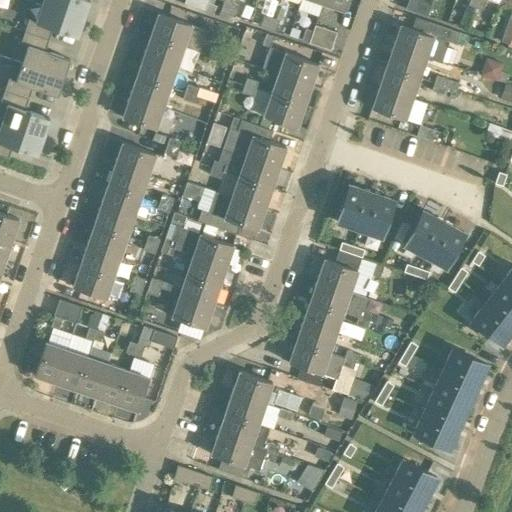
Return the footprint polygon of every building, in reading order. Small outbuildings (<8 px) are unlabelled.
[(90,1),(87,0),(43,0),(42,5),(83,19),(90,1)] [(204,10),(207,0),(185,0),(184,4),(204,10)] [(347,0),(324,0),(322,5),(343,12),(347,0)] [(431,0),(408,0),(405,10),(426,18),(426,16),(431,0)] [(499,3),(499,0),(477,0),(475,8),(482,10),(484,3),(499,8),(500,4),(499,3)] [(230,3),(223,1),(219,12),(227,15),(230,3)] [(230,3),(227,15),(234,17),(238,6),(230,3)] [(29,20),(25,32),(49,40),(53,29),(77,37),(83,19),(42,5),(36,22),(29,20)] [(272,18),(279,20),(280,20),(284,9),(276,6),(272,18)] [(150,36),(184,47),(192,27),(157,15),(150,36)] [(267,29),(271,17),(264,15),(260,26),(267,29)] [(271,17),(267,29),(275,31),(279,20),(271,17)] [(442,64),(449,43),(454,45),(458,34),(434,26),(415,19),(411,30),(399,26),(392,47),(425,58),(442,64)] [(308,43),(330,51),(336,33),(314,25),(312,31),(308,43)] [(288,36),(297,39),(299,30),(291,27),(288,36)] [(308,43),(312,31),(305,29),(301,40),(308,43)] [(28,46),(22,64),(63,78),(70,60),(45,52),(49,40),(25,32),(21,44),(28,46)] [(266,34),(263,45),(270,47),(274,37),(266,34)] [(184,47),(150,36),(143,56),(177,68),(184,47)] [(217,58),(220,51),(212,48),(201,44),(198,51),(209,55),(217,58)] [(239,46),(235,58),(243,61),(247,49),(239,46)] [(425,58),(392,47),(385,68),(418,79),(425,58)] [(221,49),(220,51),(217,58),(226,61),(230,52),(221,49)] [(317,65),(284,54),(269,49),(262,68),(278,74),(277,75),(310,86),(317,65)] [(209,55),(198,51),(196,58),(206,62),(209,55)] [(177,68),(143,56),(136,77),(170,89),(177,68)] [(485,58),(479,76),(496,81),(502,64),(485,58)] [(9,79),(5,91),(29,99),(33,88),(57,96),(63,78),(22,64),(16,81),(9,79)] [(378,89),(410,100),(412,98),(418,79),(385,68),(378,89)] [(499,73),(496,81),(504,84),(507,76),(499,73)] [(303,107),(310,86),(277,75),(270,96),(303,107)] [(445,87),(447,79),(436,75),(433,83),(445,87)] [(170,89),(136,77),(129,98),(163,109),(170,89)] [(243,85),(255,89),(257,81),(246,77),(243,85)] [(445,87),(433,83),(431,90),(442,94),(445,87)] [(184,92),(196,96),(198,88),(187,84),(184,92)] [(511,86),(505,84),(500,99),(511,102),(511,86)] [(255,89),(243,85),(241,93),(252,96),(255,89)] [(404,120),(410,100),(378,89),(371,110),(404,121),(404,120)] [(8,105),(2,123),(43,137),(49,119),(25,111),(29,99),(5,91),(1,103),(8,105)] [(196,96),(184,92),(181,99),(193,103),(196,96)] [(296,128),(303,107),(270,96),(263,117),(296,128)] [(122,118),(156,130),(163,109),(129,98),(122,118)] [(221,149),(244,157),(278,169),(285,148),(268,142),(272,131),(232,117),(221,149)] [(0,127),(0,155),(8,158),(13,147),(37,155),(43,137),(2,123),(0,127)] [(435,130),(419,124),(415,136),(431,141),(435,130)] [(209,134),(206,142),(219,147),(222,138),(209,134)] [(166,145),(177,148),(180,141),(168,137),(166,145)] [(115,164),(148,176),(155,155),(122,144),(115,164)] [(177,148),(166,145),(163,152),(174,156),(177,148)] [(271,189),(278,169),(244,157),(237,178),(271,189)] [(211,167),(222,171),(225,164),(214,160),(211,167)] [(148,176),(115,164),(107,185),(141,196),(148,176)] [(219,178),(222,171),(211,167),(208,175),(219,178)] [(502,186),(506,175),(505,174),(499,172),(495,184),(502,186)] [(264,210),(271,189),(237,178),(231,197),(215,191),(214,193),(264,210)] [(186,182),(181,195),(199,201),(203,188),(186,182)] [(141,196),(107,185),(100,206),(134,217),(141,196)] [(349,185),(336,222),(359,229),(371,193),(349,185)] [(264,210),(214,193),(208,211),(201,209),(197,221),(236,234),(254,240),(256,231),(264,210)] [(371,193),(359,229),(381,237),(394,200),(371,193)] [(159,202),(170,205),(173,198),(161,194),(159,202)] [(170,205),(159,202),(156,209),(168,213),(170,205)] [(134,217),(100,206),(93,226),(127,238),(134,217)] [(423,211),(404,245),(425,256),(443,222),(423,211)] [(0,213),(0,237),(11,241),(18,220),(0,213)] [(174,213),(170,225),(166,237),(165,237),(162,244),(173,248),(193,254),(192,256),(226,267),(233,246),(199,235),(200,233),(183,227),(186,217),(174,213)] [(443,222),(425,256),(446,267),(464,233),(443,222)] [(120,258),(127,238),(93,226),(86,247),(120,258)] [(145,242),(156,246),(159,239),(147,235),(145,242)] [(0,237),(0,260),(4,262),(11,241),(0,237)] [(156,246),(145,242),(142,250),(154,254),(156,246)] [(341,242),(339,250),(350,254),(353,246),(341,242)] [(173,248),(162,244),(160,251),(171,255),(173,248)] [(353,246),(350,254),(362,258),(364,250),(353,246)] [(120,258),(86,247),(79,268),(113,279),(120,258)] [(324,260),(316,281),(349,292),(364,297),(371,276),(373,276),(378,278),(382,267),(377,265),(375,265),(360,259),(338,252),(334,263),(324,260)] [(478,252),(471,262),(478,266),(485,256),(478,252)] [(226,267),(192,256),(185,276),(218,288),(226,267)] [(406,264),(404,272),(415,276),(418,268),(406,264)] [(113,279),(79,268),(72,288),(106,300),(113,279)] [(418,268),(415,276),(427,280),(429,272),(418,268)] [(461,268),(454,278),(461,282),(467,272),(461,268)] [(511,268),(499,284),(511,293),(511,268)] [(131,283),(142,287),(145,279),(133,275),(131,283)] [(185,276),(178,297),(211,309),(218,288),(185,276)] [(148,285),(159,289),(162,281),(151,278),(148,285)] [(454,278),(448,288),(454,292),(461,282),(454,278)] [(162,281),(159,289),(169,292),(171,285),(162,281)] [(316,281),(309,301),(342,312),(357,318),(368,322),(371,314),(365,311),(369,299),(364,297),(349,292),(316,281)] [(142,287),(131,283),(128,291),(140,295),(142,287)] [(511,293),(499,284),(485,302),(511,322),(511,293)] [(159,289),(148,285),(146,292),(157,296),(159,289)] [(204,329),(211,309),(178,297),(171,318),(204,329)] [(60,300),(54,317),(50,328),(57,330),(61,319),(76,324),(82,307),(60,300)] [(309,301),(302,322),(335,333),(342,312),(309,301)] [(511,322),(485,302),(471,321),(501,345),(511,330),(511,322)] [(103,332),(108,316),(101,314),(96,330),(103,332)] [(371,314),(368,322),(379,325),(381,318),(371,314)] [(357,318),(355,325),(366,328),(368,322),(357,318)] [(381,318),(379,325),(385,327),(390,329),(392,321),(381,318)] [(302,322),(295,343),(327,354),(328,352),(335,333),(302,322)] [(368,322),(366,328),(383,334),(385,327),(379,325),(368,322)] [(177,338),(154,330),(142,326),(136,344),(132,355),(140,357),(143,346),(148,348),(150,341),(173,350),(177,338)] [(91,341),(95,329),(88,327),(84,339),(91,341)] [(95,329),(91,341),(99,343),(103,332),(96,330),(95,329)] [(132,355),(136,344),(129,341),(125,352),(132,355)] [(410,342),(404,352),(411,356),(417,346),(410,342)] [(54,383),(66,350),(45,343),(34,376),(54,383)] [(295,343),(288,364),(301,368),(320,375),(321,373),(336,378),(341,364),(342,359),(343,357),(337,355),(328,352),(327,354),(295,343)] [(452,348),(442,370),(477,386),(487,364),(452,348)] [(75,390),(87,357),(66,350),(54,383),(75,390)] [(342,359),(341,364),(352,368),(354,363),(357,354),(346,350),(343,357),(342,359)] [(404,352),(398,362),(405,366),(410,358),(411,356),(404,352)] [(107,364),(87,357),(75,390),(96,398),(107,364)] [(117,405),(128,372),(107,364),(96,398),(117,405)] [(442,370),(433,391),(468,407),(477,386),(442,370)] [(128,372),(117,405),(137,412),(149,379),(128,372)] [(239,372),(232,393),(265,404),(266,402),(273,404),(274,403),(296,411),(301,397),(278,390),(277,394),(269,391),(272,383),(239,372)] [(354,379),(348,395),(361,400),(365,401),(371,385),(370,385),(354,379)] [(387,381),(380,391),(387,395),(394,385),(387,381)] [(380,391),(374,402),(381,406),(387,395),(380,391)] [(433,391),(423,411),(458,428),(468,407),(433,391)] [(232,393),(224,413),(268,429),(268,427),(258,424),(265,404),(232,393)] [(343,398),(337,415),(351,420),(357,402),(343,398)] [(310,406),(307,415),(320,419),(323,410),(310,406)] [(279,409),(277,416),(288,420),(290,413),(290,412),(279,408),(279,409)] [(423,411),(413,433),(448,449),(458,428),(423,411)] [(224,413),(217,434),(261,449),(265,451),(265,449),(268,442),(264,441),(268,429),(224,413)] [(342,432),(326,426),(323,436),(338,441),(342,432)] [(217,434),(210,455),(221,459),(217,470),(245,480),(249,467),(254,469),(259,471),(264,457),(262,457),(265,451),(261,449),(217,434)] [(419,441),(410,436),(408,442),(416,446),(419,441)] [(268,442),(265,449),(276,453),(279,446),(268,442)] [(349,443),(343,454),(350,458),(356,448),(349,443)] [(265,451),(262,457),(264,457),(273,460),(276,453),(265,449),(265,451)] [(402,459),(391,480),(426,498),(437,477),(402,459)] [(302,480),(309,482),(310,478),(318,480),(322,467),(307,463),(302,480)] [(337,463),(331,474),(337,478),(344,468),(337,463)] [(177,465),(173,480),(197,486),(201,472),(189,468),(177,465)] [(201,472),(197,486),(209,490),(213,475),(201,472)] [(331,474),(324,484),(331,488),(337,478),(331,474)] [(391,480),(381,500),(402,511),(418,511),(426,498),(391,480)] [(235,485),(231,498),(243,501),(247,488),(235,485)] [(247,488),(243,501),(255,504),(258,491),(247,488)] [(402,511),(381,500),(374,511),(402,511)]
